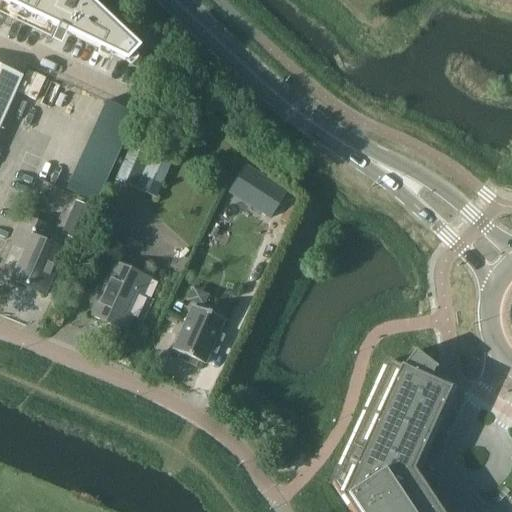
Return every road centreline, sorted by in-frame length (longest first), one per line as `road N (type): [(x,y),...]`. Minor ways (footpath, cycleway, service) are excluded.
road 1 (unclassified): [(0,332),(198,413),(231,439),(280,511)]
road 2 (secondary): [(380,172),(316,128),(174,0)]
road 3 (secondary): [(380,172),(496,280)]
road 4 (secondary): [(511,252),(442,191),(380,172)]
road 5 (residential): [(0,43),(120,98)]
